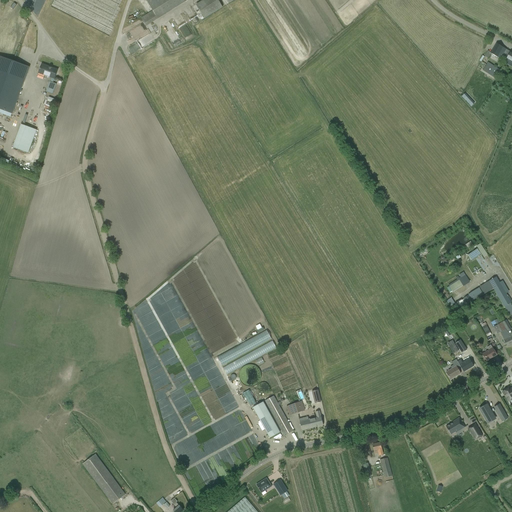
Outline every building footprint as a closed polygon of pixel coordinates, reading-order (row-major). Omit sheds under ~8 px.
[(145,0),(146,0),(153,11),(141,18),(144,22),(146,26),(188,0),(145,0)] [(218,0),(203,0),(196,5),(204,19),(223,7),(218,0)] [(182,13),(191,8),(190,5),(163,20),(166,24),(176,19),(182,30),(189,26),(182,13)] [(146,28),(129,36),(131,41),(148,33),(146,28)] [(178,48),(185,45),(180,35),(174,39),(178,48)] [(511,62),(511,52),(496,44),(491,54),(501,60),(505,53),(509,55),(506,59),(511,62)] [(0,113),(11,117),(12,114),(29,67),(0,56),(0,113)] [(497,77),(501,70),(488,62),(483,71),(495,79),(498,81),(499,79),(497,77)] [(38,73),(51,78),(50,82),(49,82),(46,92),(52,94),(56,84),(53,83),(54,79),(58,70),(51,68),(49,68),(49,67),(42,64),(38,73)] [(464,94),(462,97),(471,107),(473,105),(464,94)] [(29,153),(37,130),(21,124),(13,147),(29,153)] [(481,255),(477,249),(467,255),(471,261),(481,255)] [(463,276),(459,277),(460,281),(456,282),(458,289),(466,287),(463,276)] [(511,317),(511,318),(511,308),(510,304),(511,303),(496,277),(489,281),(496,294),(497,294),(498,297),(510,318),(511,317)] [(483,295),(479,288),(468,295),(472,302),(483,295)] [(469,295),(463,298),(467,305),(472,302),(469,295)] [(509,335),(511,342),(511,333),(510,330),(511,329),(506,320),(505,321),(502,323),(506,329),(509,335)] [(488,337),(494,335),(489,321),(484,323),(488,337)] [(506,329),(502,323),(500,323),(497,325),(494,327),(497,334),(501,332),(504,337),(503,337),(504,340),(505,342),(507,346),(511,344),(511,342),(509,335),(506,329)] [(462,353),(467,350),(460,340),(455,343),(462,353)] [(497,355),(491,345),(487,347),(489,350),(482,354),(486,361),(497,355)] [(227,367),(230,373),(266,355),(263,349),(227,367)] [(259,359),(262,365),(268,362),(264,356),(259,359)] [(446,372),(448,376),(450,380),(460,374),(457,369),(460,367),(457,362),(456,359),(451,362),(453,365),(450,367),(452,369),(446,372)] [(457,362),(460,367),(463,372),(474,366),(469,359),(462,363),(461,360),(457,362)] [(510,388),(503,392),(506,399),(508,402),(511,399),(511,387),(510,389),(510,388)] [(249,390),(243,393),(250,407),(256,403),(249,390)] [(314,404),(321,402),(318,390),(311,391),(314,404)] [(279,405),(274,398),(275,397),(274,396),(273,397),(265,401),(282,431),(284,436),(293,431),(290,427),(279,405)] [(305,410),(302,401),(287,406),(290,415),(305,410)] [(280,432),(263,402),(253,408),(270,438),(280,432)] [(478,409),(487,424),(496,419),(487,404),(478,409)] [(493,407),(502,422),(508,418),(500,404),(493,407)] [(302,431),(318,427),(316,418),(308,420),(308,417),(299,419),(301,426),(302,431)] [(465,427),(459,418),(452,422),(452,423),(445,427),(450,435),(455,432),(456,433),(465,427)] [(245,433),(254,429),(250,420),(241,424),(245,433)] [(483,436),(475,423),(471,426),(468,428),(475,440),(483,436)] [(379,455),(383,454),(381,449),(382,449),(381,449),(380,443),(373,445),(375,454),(379,453),(379,455)] [(96,454),(82,464),(112,504),(125,495),(96,454)] [(380,460),(381,465),(385,478),(392,476),(388,463),(387,458),(380,460)] [(363,465),(365,474),(371,473),(368,463),(363,465)] [(272,486),(266,478),(256,485),(261,493),(272,486)] [(274,484),(281,495),(287,491),(280,480),(274,484)] [(257,511),(245,497),(227,511),(257,511)] [(173,511),(174,511),(181,511),(183,510),(176,502),(177,502),(174,498),(171,501),(174,505),(176,508),(173,511)]
